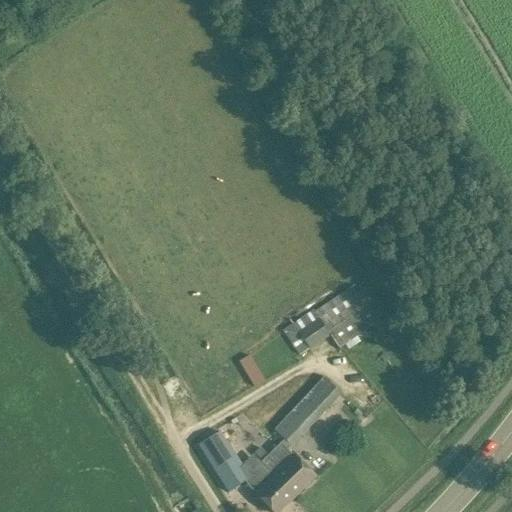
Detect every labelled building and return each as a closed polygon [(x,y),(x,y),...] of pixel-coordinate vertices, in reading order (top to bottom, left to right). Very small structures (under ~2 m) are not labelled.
[(373,340),(367,330),(379,323),(376,319),(386,313),(360,270),(351,276),(356,284),(314,313),(312,311),(282,331),(299,356),(330,336),(339,349),(358,336),(365,346),(373,340)] [(247,356),(237,362),(251,388),(261,382),(247,356)] [(324,378),(274,431),(284,440),(291,447),(341,394),(324,378)] [(199,445),(229,492),(246,481),(238,469),(242,467),(220,432),(199,445)] [(268,469),(266,471),(293,499),(315,478),(306,468),(306,467),(305,466),(304,467),(288,450),(291,447),(284,440),(261,463),(268,469)] [(279,511),(293,499),(266,471),(249,487),(272,511),(279,511)]
